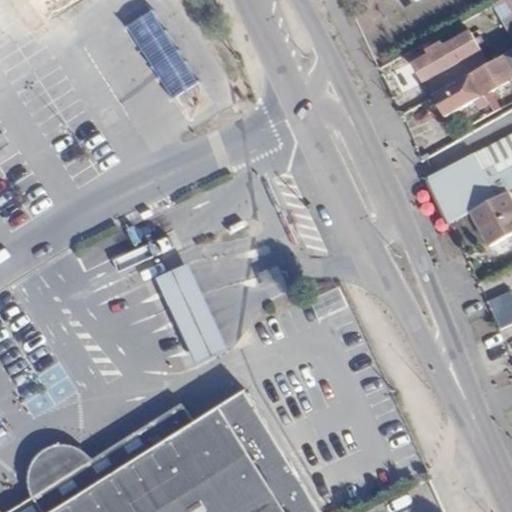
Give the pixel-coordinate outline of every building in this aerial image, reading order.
[(154,12),(129,27),(175,100),(201,86),(154,12)] [(464,38),(439,52),(436,46),(428,51),(431,57),(414,66),(424,84),(474,56),(464,38)] [(511,81),(511,52),(433,96),(446,118),(511,81)] [(427,176),(448,222),(472,210),(508,191),(511,188),(511,164),(486,178),(473,152),(427,176)] [(511,198),(508,191),(472,210),(490,244),(511,232),(511,198)] [(165,210),(121,231),(131,250),(176,231),(165,210)] [(187,266),(156,281),(194,367),(227,353),(187,266)] [(511,289),(486,301),(499,330),(511,324),(511,289)] [(194,405),(110,457),(88,443),(71,443),(55,446),(44,459),(41,478),(45,500),(24,511),(14,511),(14,510),(11,511),(333,511),(259,390),(206,423),(194,405)]
